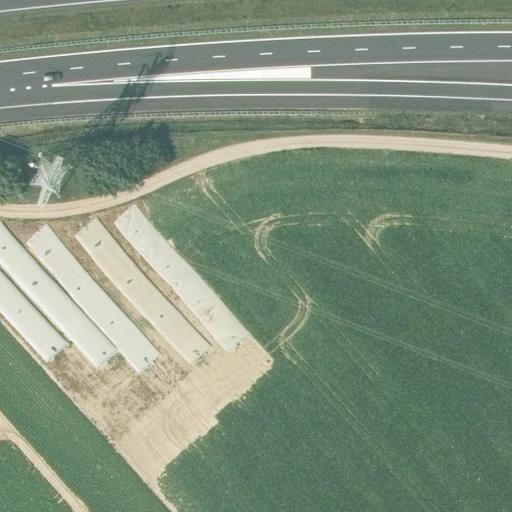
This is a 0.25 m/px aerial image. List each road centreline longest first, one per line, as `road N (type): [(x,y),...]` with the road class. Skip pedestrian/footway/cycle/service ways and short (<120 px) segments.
road 1 (track): [(0,209),(79,207),(229,153),(295,142),(511,151)]
road 2 (motorway): [(52,74),(511,52)]
road 3 (motorway): [(52,74),(511,89)]
